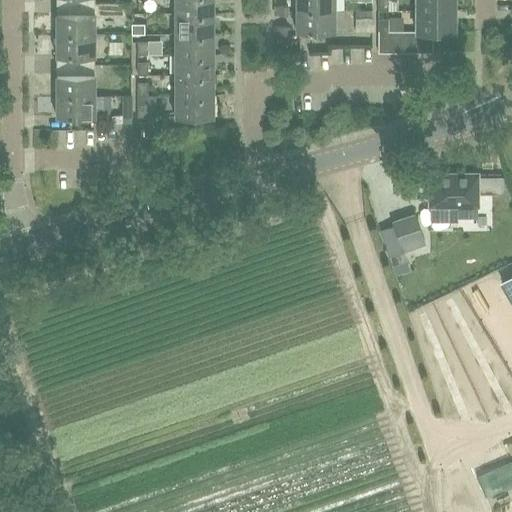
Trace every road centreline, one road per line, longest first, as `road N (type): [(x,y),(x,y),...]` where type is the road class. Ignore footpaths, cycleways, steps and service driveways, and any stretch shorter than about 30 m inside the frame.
road 1 (tertiary): [(268,179),(511,106)]
road 2 (tertiary): [(28,246),(268,179)]
road 3 (residential): [(28,246),(13,165),(10,0)]
